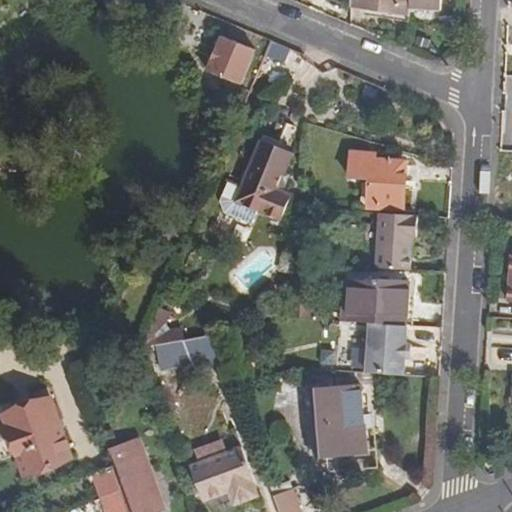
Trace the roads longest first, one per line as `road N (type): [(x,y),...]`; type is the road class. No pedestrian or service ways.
road 1 (residential): [(451,511),(479,102)]
road 2 (residential): [(232,0),(479,102)]
